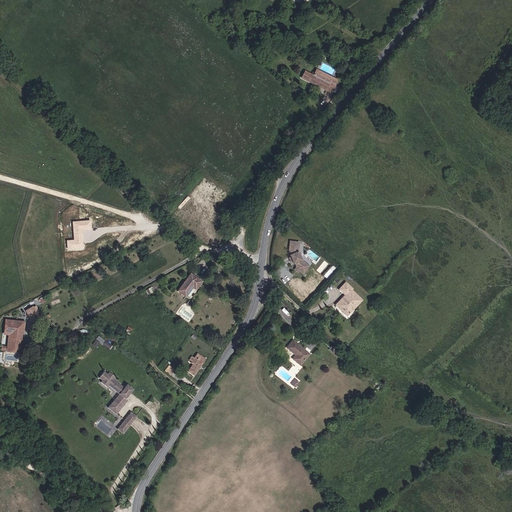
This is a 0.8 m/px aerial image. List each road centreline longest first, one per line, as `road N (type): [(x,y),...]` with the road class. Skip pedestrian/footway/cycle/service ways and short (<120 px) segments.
road 1 (tertiary): [(427,0),(282,183),(251,314),(134,511)]
road 2 (track): [(0,177),(158,228),(268,222)]
road 3 (track): [(158,228),(0,64)]
road 4 (track): [(0,448),(121,511),(134,510)]
